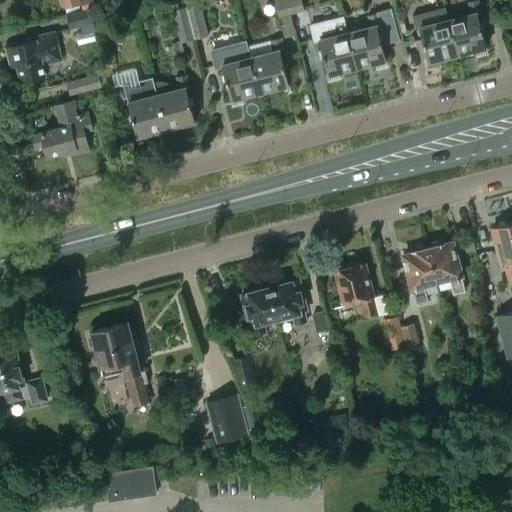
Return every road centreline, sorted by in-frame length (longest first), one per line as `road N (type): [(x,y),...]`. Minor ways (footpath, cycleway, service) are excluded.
road 1 (unclassified): [(0,306),(511,176)]
road 2 (unclassified): [(511,83),(26,207)]
road 3 (primary): [(0,263),(300,183)]
road 4 (primary): [(511,108),(300,183)]
road 5 (primary): [(300,183),(511,136)]
